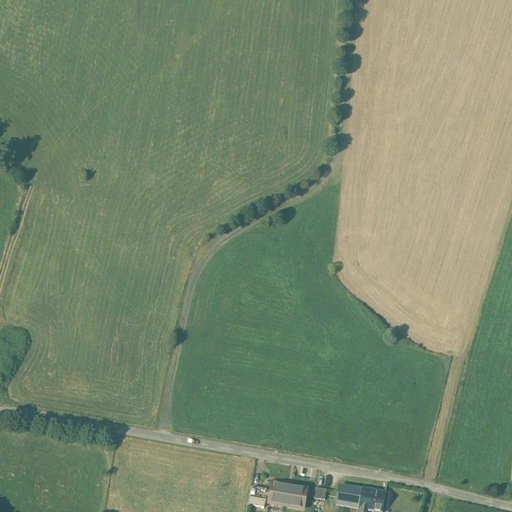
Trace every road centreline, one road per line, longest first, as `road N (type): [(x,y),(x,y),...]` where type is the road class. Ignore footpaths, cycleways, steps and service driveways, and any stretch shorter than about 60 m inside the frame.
road 1 (unclassified): [(511,506),(392,477),(0,413)]
road 2 (track): [(162,436),(192,280),(215,245),(318,191),(329,173),(339,150),(355,0)]
